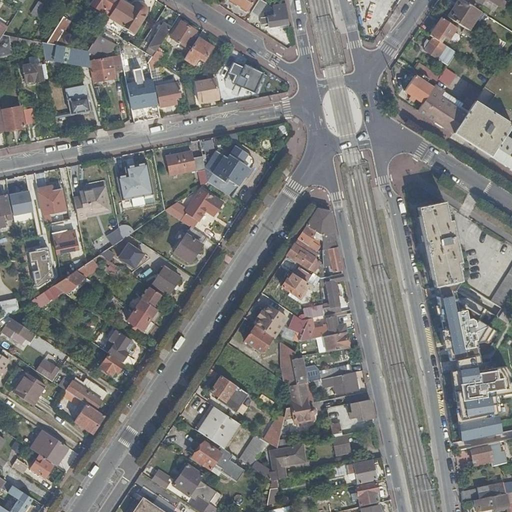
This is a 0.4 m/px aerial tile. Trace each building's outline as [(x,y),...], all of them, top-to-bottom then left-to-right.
[(93,0),(89,6),(109,18),(118,2),(119,0),(93,0)] [(224,0),(245,13),(254,0),(224,0)] [(480,13),(458,0),(446,19),(463,29),(467,32),(480,13)] [(118,2),(109,18),(113,20),(122,26),(121,28),(132,34),(137,25),(142,17),(143,13),(143,10),(141,8),(139,6),(136,6),(134,7),(131,10),(118,2)] [(264,6),(258,2),(249,16),(255,20),(264,6)] [(276,28),(277,32),(286,31),(283,7),(272,10),(272,13),(261,15),(258,19),(259,27),(265,26),(266,29),(276,28)] [(69,22),(61,18),(44,45),(65,49),(65,50),(70,42),(68,41),(59,39),(63,32),(69,22)] [(436,24),(434,23),(426,35),(432,39),(439,44),(443,38),(447,40),(454,31),(439,21),(436,24)] [(179,24),(169,40),(177,45),(187,28),(179,24)] [(162,26),(148,49),(155,54),(170,31),(162,26)] [(0,58),(11,56),(8,43),(7,38),(1,37),(4,32),(0,28),(0,58)] [(195,34),(187,28),(177,45),(180,47),(188,52),(195,40),(192,38),(195,34)] [(463,29),(460,34),(464,37),(475,44),(478,39),(467,32),(463,29)] [(100,31),(97,37),(109,44),(113,38),(100,31)] [(71,36),(63,32),(59,39),(68,41),(70,42),(71,42),(73,38),(71,36)] [(109,44),(97,37),(86,54),(95,55),(99,49),(105,52),(109,44)] [(32,43),(7,38),(8,43),(31,48),(32,43)] [(427,47),(423,52),(446,67),(455,54),(453,53),(439,44),(432,39),(429,43),(426,41),(424,45),(427,47)] [(209,49),(195,40),(188,52),(183,60),(192,66),(196,60),(201,62),(209,49)] [(40,44),(41,49),(63,54),(65,49),(44,45),(40,44)] [(63,54),(41,49),(43,61),(89,69),(88,65),(87,58),(63,54)] [(65,49),(63,54),(87,58),(86,54),(65,50),(65,49)] [(86,54),(87,58),(88,65),(95,63),(94,59),(97,58),(97,56),(95,55),(86,54)] [(151,60),(148,65),(152,87),(158,85),(154,69),(158,64),(151,60)] [(88,65),(89,69),(91,86),(113,82),(109,61),(95,63),(88,65)] [(417,65),(413,72),(434,86),(437,81),(438,79),(417,65)] [(38,66),(20,70),(23,86),(32,84),(33,86),(41,84),(38,66)] [(261,75),(243,67),(234,88),(252,96),(261,75)] [(455,76),(445,69),(438,79),(437,81),(447,88),(455,76)] [(412,80),(413,78),(423,84),(424,82),(412,74),(409,78),(412,80)] [(412,80),(403,93),(421,105),(431,90),(423,84),(413,78),(412,80)] [(193,84),(197,104),(219,99),(215,80),(193,84)] [(431,90),(421,105),(415,113),(451,135),(473,102),(480,92),(469,85),(461,96),(464,99),(461,104),(433,87),(431,90)] [(174,100),(178,99),(176,86),(156,90),(159,109),(175,106),(174,100)] [(83,93),(66,96),(70,116),(87,113),(83,93)] [(510,126),(473,102),(451,135),(488,159),(503,137),(510,126)] [(2,114),(0,114),(0,118),(3,132),(21,128),(17,108),(1,112),(2,114)] [(30,112),(22,114),(25,126),(32,125),(30,112)] [(511,142),(503,137),(488,159),(511,173),(511,142)] [(206,179),(207,184),(218,192),(223,185),(226,182),(236,189),(242,180),(239,178),(245,170),(238,164),(244,156),(236,150),(227,162),(224,160),(216,171),(212,177),(206,179)] [(211,167),(216,171),(224,160),(226,157),(220,154),(211,167)] [(179,176),(196,172),(200,190),(207,185),(207,184),(206,179),(201,158),(191,160),(190,155),(166,160),(171,182),(180,180),(179,176)] [(244,156),(238,164),(245,170),(239,178),(242,180),(248,172),(251,168),(252,165),(252,164),(251,162),(251,161),(250,160),(244,156)] [(141,173),(140,168),(118,172),(122,191),(149,185),(146,172),(141,173)] [(226,182),(223,185),(218,192),(229,199),(236,189),(226,182)] [(79,199),(72,201),(77,222),(85,221),(84,217),(108,212),(106,202),(109,202),(105,183),(85,187),(82,189),(78,190),(79,194),(78,195),(79,199)] [(6,184),(0,185),(0,191),(1,198),(8,196),(6,184)] [(51,188),(36,191),(41,216),(64,212),(60,191),(52,192),(51,188)] [(184,206),(188,209),(179,223),(189,230),(191,231),(203,213),(211,218),(220,206),(213,201),(200,192),(192,203),(188,200),(184,206)] [(0,198),(0,224),(3,224),(2,217),(6,216),(7,223),(13,221),(8,196),(1,198),(0,198)] [(163,211),(161,199),(155,200),(157,212),(163,211)] [(441,203),(415,208),(432,286),(459,281),(455,263),(458,262),(449,221),(446,221),(441,203)] [(182,207),(179,204),(172,209),(174,212),(182,207)] [(328,213),(316,211),(307,226),(314,234),(319,237),(333,235),(328,213)] [(314,234),(307,226),(297,241),(307,247),(311,241),(310,240),(312,238),(314,234)] [(63,234),(62,229),(49,231),(55,256),(77,251),(73,233),(63,234)] [(173,255),(188,265),(204,241),(191,231),(189,230),(184,238),(177,233),(173,240),(179,245),(173,255)] [(117,245),(114,241),(106,246),(109,250),(117,245)] [(136,241),(133,246),(156,261),(159,257),(136,241)] [(297,241),(293,246),(313,260),(317,254),(315,253),(307,247),(297,241)] [(293,246),(286,256),(312,274),(318,264),(319,264),(313,260),(293,246)] [(326,250),(332,274),(341,272),(336,249),(326,250)] [(99,257),(85,266),(75,273),(84,279),(101,269),(98,265),(102,263),(114,270),(115,268),(99,257)] [(280,266),(292,274),(290,276),(306,287),(312,277),(285,259),(280,266)] [(318,264),(312,274),(312,275),(318,279),(323,278),(322,267),(318,264)] [(511,291),(511,265),(490,300),(502,307),(504,304),(511,291)] [(167,297),(178,280),(163,270),(151,286),(167,297)] [(84,279),(75,273),(55,286),(53,287),(70,299),(88,281),(84,279)] [(334,283),(342,281),(340,275),(328,277),(329,283),(323,284),(328,310),(338,308),(334,283)] [(280,289),(298,300),(306,287),(290,276),(287,282),(285,281),(280,289)] [(90,283),(88,281),(70,299),(72,301),(90,283)] [(144,290),(135,283),(131,288),(140,294),(144,290)] [(163,299),(148,288),(132,312),(153,327),(160,317),(154,312),(163,299)] [(452,295),(440,297),(452,355),(455,371),(449,372),(462,441),(500,433),(496,413),(502,412),(499,398),(511,395),(511,380),(509,366),(477,373),(476,367),(482,366),(478,346),(487,342),(494,330),(476,320),(472,320),(470,318),(466,319),(465,309),(454,311),(452,295)] [(40,296),(30,303),(40,310),(47,305),(40,296)] [(3,314),(0,314),(0,323),(7,319),(17,312),(14,300),(0,303),(3,314)] [(502,307),(511,313),(511,309),(504,304),(502,307)] [(271,310),(257,329),(272,339),(275,341),(288,322),(271,310)] [(137,331),(146,337),(153,327),(132,312),(125,323),(131,327),(130,329),(136,333),(137,331)] [(322,312),(302,316),(301,322),(306,321),(309,321),(322,318),(322,313),(322,312)] [(12,332),(28,343),(32,336),(7,319),(0,323),(0,329),(2,330),(0,333),(0,334),(7,339),(12,332)] [(300,322),(296,319),(292,329),(301,333),(306,321),(301,322),(300,322)] [(325,321),(326,327),(328,336),(336,334),(336,335),(344,334),(343,329),(336,330),(333,319),(325,321)] [(301,333),(298,343),(306,341),(304,332),(311,331),(309,321),(306,321),(301,333)] [(244,343),(262,355),(272,339),(257,329),(255,327),(244,343)] [(311,331),(304,332),(306,341),(315,340),(321,338),(328,337),(328,336),(326,327),(311,331)] [(301,333),(292,329),(287,339),(297,344),(298,343),(301,333)] [(122,351),(128,342),(114,332),(108,341),(112,344),(107,352),(121,361),(125,354),(122,351)] [(328,337),(321,338),(324,354),(348,350),(345,333),(344,334),(336,335),(328,337)] [(321,338),(315,340),(317,355),(324,354),(321,338)] [(293,354),(279,344),(280,369),(292,367),(291,361),(292,359),(293,354)] [(0,356),(0,375),(9,363),(0,356)] [(120,366),(107,356),(98,369),(110,377),(113,371),(116,373),(120,366)] [(291,361),(292,367),(296,386),(307,383),(302,360),(305,359),(305,357),(292,359),(291,361)] [(49,368),(42,364),(36,373),(42,378),(49,368)] [(50,366),(49,368),(42,378),(51,383),(58,372),(50,366)] [(350,366),(318,373),(320,381),(351,374),(350,366)] [(292,367),(280,369),(283,384),(288,388),(289,387),(296,386),(292,367)] [(43,387),(25,374),(12,395),(30,407),(43,387)] [(351,374),(320,381),(321,387),(321,388),(332,386),(335,396),(355,392),(351,374)] [(217,398),(223,403),(234,386),(220,377),(209,393),(217,398)] [(64,392),(65,393),(95,413),(107,396),(85,381),(82,386),(74,381),(71,385),(70,384),(64,392)] [(320,381),(308,383),(309,389),(321,387),(320,381)] [(247,394),(234,386),(223,403),(217,398),(216,400),(235,413),(247,394)] [(74,414),(78,417),(73,424),(90,436),(102,418),(95,413),(65,393),(62,396),(78,407),(74,414)] [(289,405),(290,411),(283,412),(282,419),(291,417),(304,414),(316,412),(314,409),(312,407),(309,406),(306,393),(292,396),(294,404),(289,405)] [(355,421),(357,422),(372,419),(368,401),(345,406),(348,419),(356,418),(355,421)] [(241,427),(211,407),(195,432),(218,448),(225,452),(241,427)] [(302,418),(300,420),(301,423),(314,420),(313,415),(316,412),(304,414),(302,418)] [(291,417),(293,424),(301,423),(300,420),(302,418),(304,414),(291,417)] [(282,419),(277,415),(263,442),(266,444),(275,451),(282,419)] [(329,432),(322,433),(324,441),(330,439),(331,439),(330,436),(339,434),(337,425),(328,427),(329,432)] [(41,431),(28,450),(38,456),(43,459),(55,467),(67,449),(41,431)] [(263,442),(255,436),(239,462),(251,470),(266,444),(263,442)] [(334,457),(350,453),(346,436),(331,439),(330,439),(334,457)] [(198,448),(190,460),(208,472),(212,467),(220,472),(219,473),(234,483),(243,472),(228,462),(232,457),(225,452),(218,448),(215,452),(203,444),(199,449),(198,448)] [(472,466),(488,462),(489,467),(504,463),(502,450),(488,452),(487,447),(469,451),(472,466)] [(270,476),(259,469),(256,473),(269,482),(282,479),(279,467),(294,464),(290,448),(276,451),(275,451),(268,452),(272,472),(269,472),(270,476)] [(28,464),(17,456),(13,464),(23,471),(28,464)] [(51,468),(41,461),(43,459),(38,456),(29,469),(44,479),(51,468)] [(371,462),(353,466),(352,465),(332,469),(334,479),(347,477),(347,475),(349,475),(354,474),(357,484),(375,480),(371,462)] [(202,477),(186,466),(172,487),(188,497),(202,477)] [(220,472),(212,467),(208,472),(216,478),(219,473),(220,472)] [(155,471),(149,481),(161,489),(167,479),(155,471)] [(14,490),(4,483),(1,489),(10,495),(14,490)] [(375,483),(355,488),(359,506),(376,502),(374,493),(377,492),(375,483)] [(476,489),(458,492),(460,502),(472,500),(511,491),(511,484),(509,485),(509,488),(501,490),(500,483),(475,487),(476,489)] [(276,488),(268,490),(265,506),(273,504),(276,488)] [(480,510),(505,505),(506,511),(511,511),(511,491),(472,500),(473,506),(479,505),(480,510)] [(197,497),(189,508),(195,511),(217,511),(218,511),(197,497)] [(159,511),(142,500),(139,499),(137,502),(139,504),(133,511),(159,511)]
